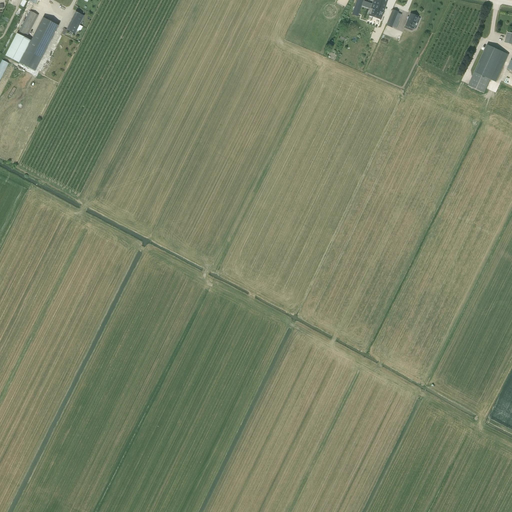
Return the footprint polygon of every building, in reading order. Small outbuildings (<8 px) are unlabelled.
[(372,3),(372,4),(384,9),(387,0),(373,0),(373,1),(372,2),(372,3)] [(372,4),(368,16),(380,20),(384,9),(372,4)] [(398,12),(392,10),(389,18),(395,20),(398,12)] [(29,11),(17,34),(26,39),(38,15),(29,11)] [(75,12),(71,21),(79,25),(84,16),(75,12)] [(405,26),(413,29),(418,17),(410,14),(405,26)] [(31,41),(19,63),(35,71),(58,26),(43,18),(31,41)] [(395,28),(398,21),(395,20),(389,18),(386,25),(392,28),(392,27),(395,28)] [(79,25),(71,21),(66,30),(75,34),(79,25)] [(19,63),(31,41),(26,39),(17,34),(16,34),(5,56),(19,63)] [(487,45),(474,72),(468,86),(484,94),(490,80),(496,82),(508,55),(487,45)] [(0,81),(9,62),(2,59),(0,62),(0,81)]
